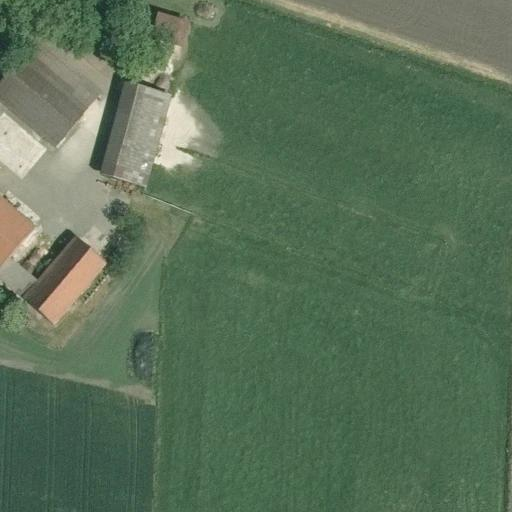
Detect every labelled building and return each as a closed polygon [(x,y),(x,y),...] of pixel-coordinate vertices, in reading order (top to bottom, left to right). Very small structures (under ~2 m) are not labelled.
[(152,43),(179,50),(186,24),(160,17),(152,43)] [(38,45),(0,89),(0,96),(56,145),(98,97),(38,45)] [(164,99),(122,89),(102,179),(143,189),(164,99)] [(0,202),(0,271),(33,231),(0,202)] [(72,244),(23,302),(54,328),(102,270),(72,244)]
